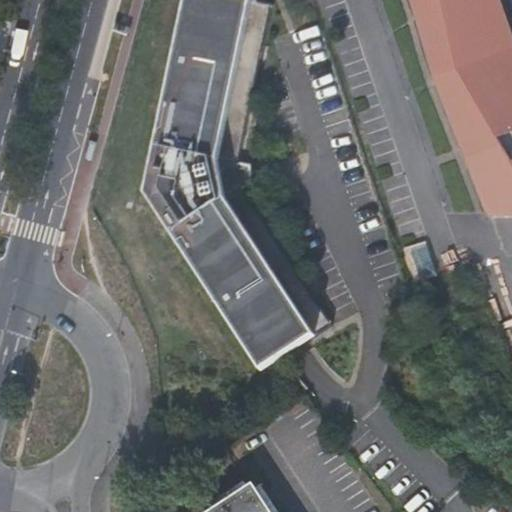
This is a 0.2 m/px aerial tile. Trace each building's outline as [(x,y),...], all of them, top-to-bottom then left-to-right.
[(233,165),(236,160),(234,159),(266,3),(252,0),(180,0),(143,191),(258,369),(280,354),(306,336),(327,322),(238,183),(237,182),(229,185),(226,179),(229,177),(229,173),(225,170),(226,164),(233,165)] [(511,0),(413,0),(436,72),(467,155),(489,213),(511,212),(511,0)] [(246,165),(236,160),(233,165),(226,164),(225,170),(229,173),(229,177),(226,179),(229,185),(237,182),(238,183),(248,176),(246,165)] [(306,336),(280,354),(285,361),(312,345),(306,336)] [(208,511),(218,511),(252,490),(249,485),(208,511)] [(274,511),(262,492),(258,486),(252,490),(218,511),(274,511)] [(280,511),(266,490),(262,492),(274,511),(280,511)]
